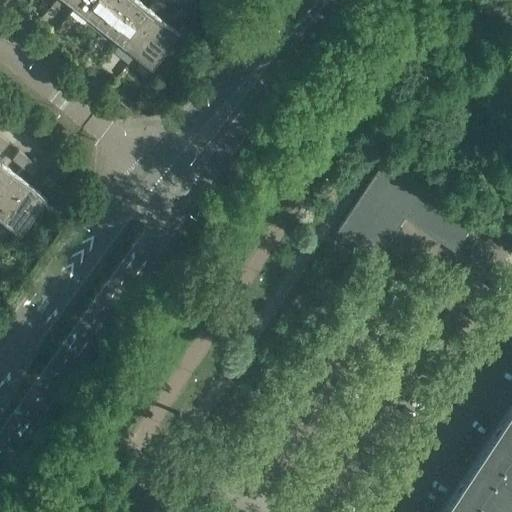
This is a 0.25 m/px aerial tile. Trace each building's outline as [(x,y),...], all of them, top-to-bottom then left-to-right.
[(91,18),(104,0),(80,0),(76,6),(91,18)] [(106,30),(129,0),(104,0),(91,18),(106,30)] [(121,41),(148,7),(139,0),(129,0),(106,30),(121,41)] [(136,54),(163,19),(148,7),(121,41),(136,54)] [(184,23),(190,15),(181,8),(175,15),(184,23)] [(152,66),(179,32),(163,19),(136,54),(152,66)] [(9,142),(0,134),(0,147),(2,149),(9,142)] [(484,207),(393,147),(339,228),(380,256),(406,216),(456,249),(484,207)] [(29,158),(19,150),(13,158),(23,165),(29,158)] [(39,166),(29,158),(23,165),(33,173),(39,166)] [(0,193),(16,173),(1,161),(0,162),(0,193)] [(0,216),(4,220),(32,185),(16,173),(0,193),(0,216)] [(52,189),(58,181),(49,174),(43,182),(52,189)] [(20,232),(47,198),(32,185),(4,220),(20,232)] [(503,511),(511,500),(511,425),(454,511),(503,511)]
